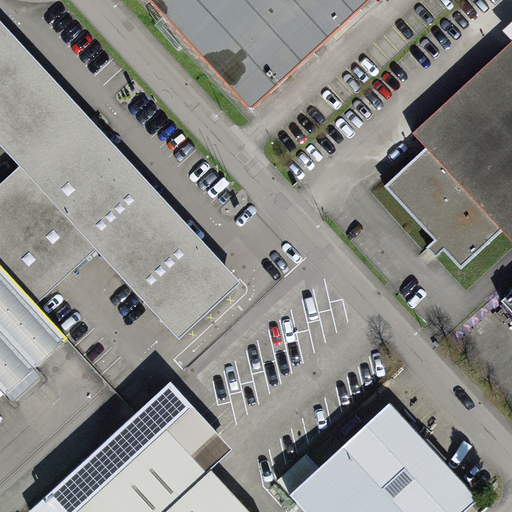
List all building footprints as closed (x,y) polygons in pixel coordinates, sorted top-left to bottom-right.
[(148,0),(253,113),(376,0),(148,0)] [(0,137),(25,164),(0,186),(0,409),(85,331),(53,297),(99,254),(182,343),(249,281),(0,11),(0,137)] [(420,148),(380,185),(456,266),(499,225),(511,239),(511,34),(407,134),(420,148)] [(511,279),(492,298),(511,319),(511,279)] [(170,381),(31,510),(32,511),(236,511),(203,476),(233,448),(170,381)] [(397,400),(300,490),(320,511),(465,511),(485,494),(397,400)]
